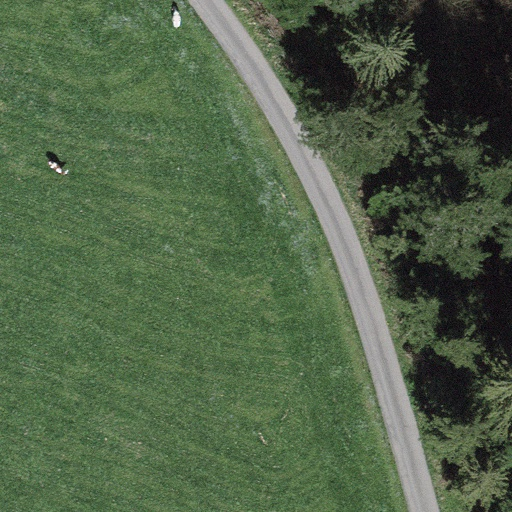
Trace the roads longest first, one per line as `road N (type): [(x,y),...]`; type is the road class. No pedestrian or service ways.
road 1 (track): [(208,0),(247,49),(337,222),(366,294),(427,511)]
road 2 (track): [(356,0),(511,135)]
